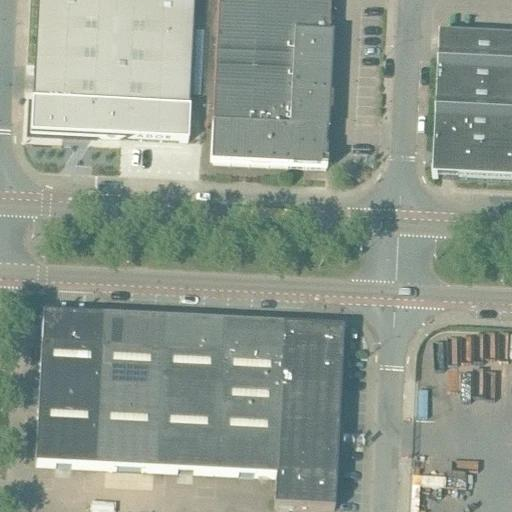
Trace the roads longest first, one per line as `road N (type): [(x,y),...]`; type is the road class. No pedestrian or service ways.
road 1 (tertiary): [(403,221),(0,205)]
road 2 (tertiary): [(0,278),(395,299)]
road 3 (unknown): [(232,511),(170,490),(0,485)]
road 4 (unclassified): [(403,221),(411,0)]
road 5 (unclassified): [(384,511),(395,299)]
